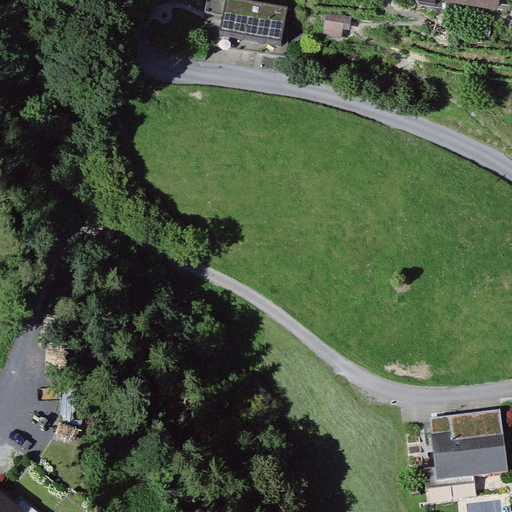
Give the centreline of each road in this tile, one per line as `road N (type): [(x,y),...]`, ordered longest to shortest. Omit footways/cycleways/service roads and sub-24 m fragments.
road 1 (track): [(335,362),(251,299),(190,267),(106,232),(71,235),(53,260),(0,392)]
road 2 (residential): [(511,176),(448,139),(325,95),(163,66),(126,30),(114,0)]
road 3 (residential): [(511,387),(408,396),(335,362)]
